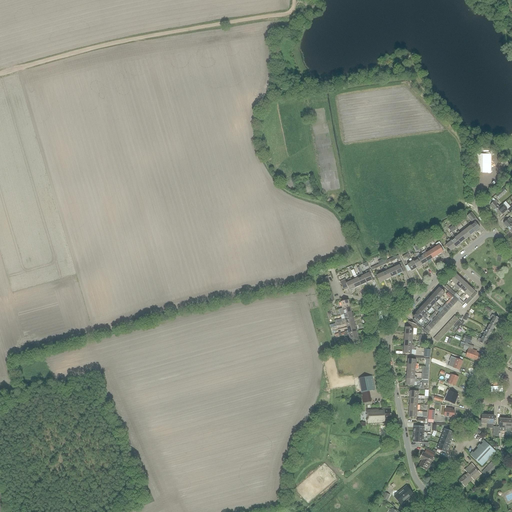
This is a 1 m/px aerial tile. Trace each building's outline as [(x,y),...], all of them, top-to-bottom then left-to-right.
[(499,199),(507,192),(503,188),(496,195),(499,199)] [(490,206),(495,212),(500,207),(497,204),(498,203),(496,201),(490,206)] [(500,207),(495,212),(500,218),(506,212),(508,210),(503,204),(500,207)] [(480,228),(476,223),(473,220),(476,218),(472,213),(468,216),(474,224),(470,227),(475,232),(480,228)] [(470,227),(465,230),(470,236),(475,232),(470,227)] [(470,236),(465,230),(461,234),(465,240),(470,236)] [(459,235),(456,238),(460,244),(465,240),(461,234),(459,231),(457,232),(459,235)] [(455,248),(460,244),(456,238),(454,235),(452,236),(454,239),(451,241),(451,242),(455,248)] [(447,240),(449,243),(446,245),(450,251),(455,248),(451,242),(451,241),(449,239),(447,240)] [(444,252),(441,247),(442,246),(440,242),(436,244),(437,247),(434,249),(438,256),(444,252)] [(434,249),(429,252),(433,259),(438,256),(434,249)] [(429,252),(423,255),(427,262),(433,259),(429,252)] [(416,260),(412,262),(417,269),(422,265),(418,258),(415,253),(413,255),(416,260)] [(423,255),(418,258),(422,265),(427,262),(423,255)] [(399,265),(394,268),(397,275),(403,272),(401,268),(404,267),(402,262),(399,264),(399,265)] [(411,272),(417,269),(412,262),(407,265),(411,272)] [(386,272),(382,273),(386,281),(391,278),(388,271),(388,270),(387,266),(384,268),(386,272)] [(359,267),(357,268),(360,274),(357,276),(358,278),(361,286),(367,283),(363,276),(359,267)] [(397,275),(394,268),(388,270),(388,271),(391,278),(397,275)] [(358,278),(357,276),(354,270),(351,271),(355,280),(352,281),(356,288),(361,286),(358,278)] [(363,276),(367,283),(373,280),(372,278),(374,277),(370,270),(366,272),(367,274),(363,276)] [(380,283),(386,281),(382,273),(377,276),(380,283)] [(456,285),(462,279),(457,274),(451,280),(456,285)] [(348,280),(348,281),(349,282),(347,284),(345,280),(340,282),(344,291),(349,289),(350,291),(351,291),(351,292),(352,292),(354,291),(354,290),(354,289),(356,288),(352,281),(351,278),(348,280)] [(462,279),(456,285),(460,289),(459,290),(459,291),(466,283),(462,279)] [(462,290),(464,293),(463,294),(464,295),(471,287),(466,283),(459,291),(460,292),(462,290)] [(473,288),(472,289),(471,287),(464,295),(465,296),(466,295),(469,297),(469,298),(470,297),(475,291),(475,290),(474,288),(473,288)] [(439,288),(435,293),(442,300),(443,299),(441,298),(445,294),(439,288)] [(430,298),(436,303),(439,300),(441,301),(442,300),(435,293),(430,298)] [(432,308),(436,303),(430,298),(426,303),(432,308)] [(349,300),(341,302),(342,309),(350,307),(349,300)] [(427,313),(432,308),(426,303),(421,307),(427,313)] [(342,309),(339,310),(341,316),(352,313),(350,307),(342,309)] [(424,317),(427,313),(421,307),(417,312),(423,317),(425,319),(424,317)] [(423,317),(417,312),(413,317),(419,322),(421,319),(423,321),(425,319),(423,317)] [(342,319),(335,321),(336,324),(338,323),(343,322),(346,321),(354,319),(352,313),(341,316),(342,319)] [(492,319),(490,323),(496,326),(499,319),(492,315),(490,318),(492,319)] [(346,321),(343,322),(343,323),(343,325),(346,324),(347,328),(355,326),(354,319),(346,321)] [(452,333),(450,337),(452,338),(457,329),(461,324),(462,323),(459,321),(454,327),(455,328),(452,333)] [(487,329),(492,332),(496,326),(490,323),(487,329)] [(348,331),(345,332),(345,335),(349,334),(357,332),(355,326),(347,328),(347,329),(348,331)] [(483,336),(488,339),(492,332),(487,329),(483,336)] [(345,335),(344,335),(345,338),(349,337),(350,340),(349,341),(350,344),(351,344),(356,342),(355,339),(358,338),(357,332),(349,334),(345,335)] [(464,336),(462,341),(470,344),(472,338),(464,336)] [(488,339),(483,336),(481,339),(478,338),(477,341),(484,345),(488,339)] [(463,349),(468,351),(466,357),(469,358),(478,361),(480,354),(475,352),(475,351),(472,350),(469,349),(470,345),(465,343),(463,349)] [(450,362),(448,366),(459,370),(462,361),(456,359),(451,357),(449,361),(450,362)] [(435,359),(433,363),(444,367),(446,364),(435,359)] [(448,380),(447,383),(455,387),(458,377),(452,375),(450,374),(448,380)] [(372,376),(358,379),(359,380),(360,389),(361,393),(369,391),(375,390),(374,385),(372,378),(372,376)] [(419,392),(411,391),(410,391),(409,392),(409,394),(410,395),(411,395),(410,398),(425,399),(425,396),(418,396),(419,392)] [(446,397),(447,398),(446,401),(454,404),(458,395),(449,391),(446,397)] [(441,406),(440,415),(444,416),(454,418),(455,411),(453,410),(453,409),(446,408),(446,406),(441,406)] [(382,409),(382,410),(379,410),(379,409),(367,409),(367,424),(385,423),(385,419),(391,419),(391,408),(382,409)] [(479,421),(479,428),(482,428),(482,425),(488,425),(488,416),(483,416),(482,421),(479,421)] [(488,425),(487,429),(493,429),(493,436),(496,436),(496,427),(493,427),(494,425),(494,416),(488,416),(488,425)] [(496,427),(496,436),(499,436),(499,431),(505,431),(506,427),(506,418),(500,418),(500,427),(496,427)] [(443,434),(452,438),(454,433),(445,429),(443,434)] [(452,438),(443,434),(441,439),(450,443),(452,438)] [(450,443),(441,439),(439,445),(448,448),(450,443)] [(482,467),(496,453),(484,441),(482,443),(484,444),(482,446),(480,445),(477,448),(479,449),(474,455),(472,453),(470,455),(482,467)] [(448,448),(439,445),(437,450),(446,453),(448,448)] [(425,453),(424,452),(420,459),(423,461),(419,467),(427,471),(434,459),(433,458),(435,453),(427,449),(425,453)] [(491,462),(481,472),(486,476),(484,478),(487,480),(499,468),(491,462)] [(478,472),(477,471),(474,468),(472,464),(464,471),(467,474),(459,482),(464,488),(473,480),(474,481),(481,475),(478,472)] [(414,495),(408,487),(395,497),(402,505),(414,495)] [(381,498),(387,501),(390,495),(384,492),(381,498)]
